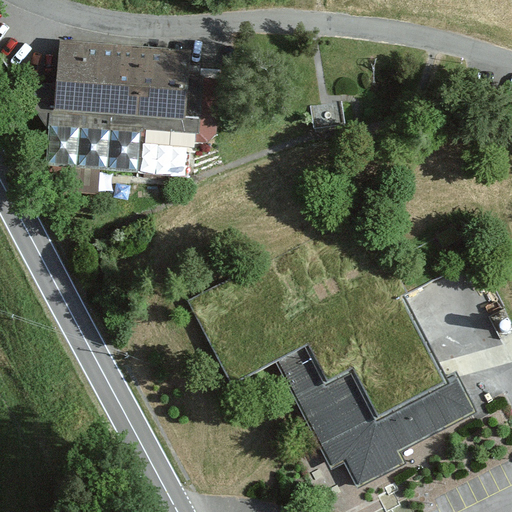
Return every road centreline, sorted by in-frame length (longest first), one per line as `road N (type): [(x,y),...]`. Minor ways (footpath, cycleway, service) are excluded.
road 1 (unclassified): [(35,0),(167,23),(300,21),(417,34),(511,65)]
road 2 (secondary): [(174,511),(0,179)]
